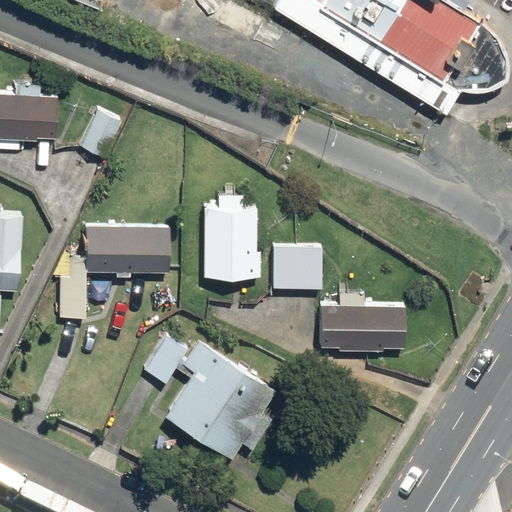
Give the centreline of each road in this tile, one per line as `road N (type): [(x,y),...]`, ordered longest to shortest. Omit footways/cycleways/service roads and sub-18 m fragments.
road 1 (residential): [(0,444),(139,511)]
road 2 (primary): [(422,511),(501,385)]
